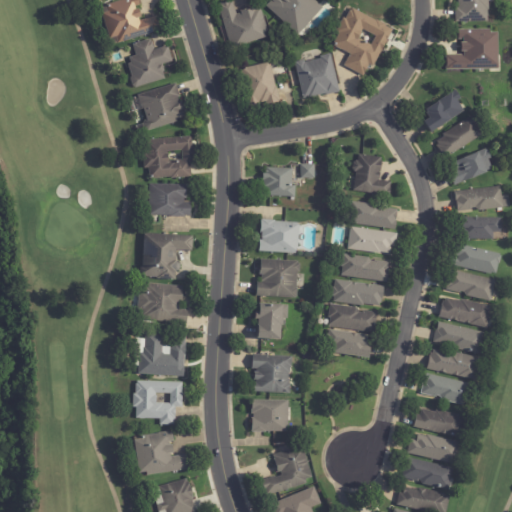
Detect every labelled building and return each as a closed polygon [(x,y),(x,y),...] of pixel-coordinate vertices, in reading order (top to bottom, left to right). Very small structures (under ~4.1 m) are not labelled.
[(139,0),(141,5),(136,6),(137,10),(139,9),(142,18),(140,18),(141,21),(159,15),(164,30),(121,43),(119,37),(111,39),(103,13),(109,11),(108,5),(124,0),(139,0)] [(313,0),(318,5),(323,9),(298,37),(266,8),(273,0),(273,1),(274,0),(313,0)] [(490,0),(490,23),(457,23),(457,8),(460,8),(460,1),(459,1),(459,0),(490,0)] [(234,3),(238,16),(242,14),(242,13),(249,11),(249,12),(261,8),(269,33),(266,34),(267,39),(235,49),(234,45),(231,46),(219,6),(221,5),(221,4),(231,1),(231,2),(233,1),(234,3)] [(387,28),(393,31),(373,68),(370,67),(364,78),(344,67),(350,56),(333,47),(340,35),(336,33),(344,19),(346,20),(351,11),(352,12),(353,9),(377,22),(377,21),(387,26),(386,28),(387,28)] [(500,35),(501,68),(493,69),(493,72),(448,72),(447,57),(466,56),(466,55),(464,55),(463,45),(466,45),(465,42),(460,42),(459,31),(493,31),(493,35),(500,35)] [(166,47),(169,46),(174,61),(164,64),(166,72),(164,72),(167,79),(137,88),(134,86),(132,79),(133,76),(129,64),(132,63),(130,58),(138,56),(134,44),(152,39),(153,42),(154,41),(156,49),(155,49),(155,50),(166,47)] [(339,95),(328,98),(328,97),(312,101),(312,99),(305,101),(296,65),(305,62),(306,64),(322,60),(321,59),(332,56),(342,94),(339,95)] [(270,66),(272,66),(276,85),(277,85),(282,103),(267,107),(266,103),(262,105),(262,104),(260,104),(261,106),(250,109),(241,71),(269,64),(270,66)] [(178,86),(182,97),(180,98),(181,102),(183,101),(186,109),(187,110),(188,113),(187,117),(178,119),(179,122),(149,131),(146,129),(144,125),(147,120),(144,110),(143,111),(138,96),(177,83),(178,86)] [(460,100),(458,102),(464,111),(433,133),(426,122),(431,118),(428,114),(430,112),(428,110),(456,91),(461,99),(460,100)] [(485,135),(447,160),(438,146),(440,145),(438,142),(446,137),(444,134),(473,115),(479,123),(477,124),(485,135)] [(194,149),(196,149),(197,163),(192,164),(193,177),(173,179),(172,177),(151,179),(150,169),(145,169),(144,154),(147,154),(146,141),(193,136),(194,149)] [(491,152),(493,159),(491,160),(495,171),(456,186),(451,173),(460,170),(456,162),(488,149),(489,151),(490,151),(491,152)] [(383,163),(382,173),(381,172),(381,173),(383,173),(381,181),(393,182),(392,189),(393,189),(392,197),(355,192),(357,173),(356,172),(354,169),(354,166),(355,163),(356,162),(359,161),(360,155),(383,158),(383,161),(384,161),(383,163)] [(314,179),(302,179),(301,165),(316,165),(316,179),(314,179)] [(290,169),(294,169),(293,186),(297,186),(296,198),(265,196),(266,188),(264,188),(265,174),(267,174),(267,168),(290,169)] [(186,201),(186,202),(193,202),(193,216),(187,216),(187,217),(173,216),(151,215),(152,209),(150,209),(151,184),(189,185),(189,196),(188,196),(188,199),(186,199),(186,201)] [(458,213),(456,192),(503,187),(504,196),(511,195),(511,206),(505,207),(505,208),(477,212),(477,210),(458,213)] [(381,207),(382,209),(384,209),(384,208),(400,210),(397,231),(351,224),(352,215),(350,215),(352,202),(379,206),(381,207)] [(504,227),(504,230),(503,230),(503,233),(495,233),(495,240),(459,240),(459,227),(464,227),(464,218),(503,218),(503,223),(504,223),(504,227)] [(264,220),(276,220),(276,222),(298,223),(297,225),(300,225),(299,249),(297,249),(297,254),(260,252),(260,240),(262,240),(263,235),(262,234),(262,220),(264,220)] [(399,236),(397,249),(394,248),(393,254),(383,253),(382,255),(349,250),(352,227),(400,234),(399,236)] [(191,251),(177,250),(177,259),(178,259),(178,263),(180,263),(180,264),(181,267),(181,269),(181,270),(179,272),(177,272),(177,274),(176,274),(176,281),(158,280),(158,278),(142,277),(141,275),(141,268),(143,266),(145,234),(193,237),(193,239),(194,239),(193,250),(192,251),(191,251)] [(455,257),(458,244),(501,254),(501,256),(502,256),(501,264),(500,264),(497,274),(493,273),(493,275),(452,266),(455,257)] [(370,258),(373,262),(375,262),(375,260),(390,262),(388,274),(390,275),(389,283),(342,277),(343,268),(341,267),(343,254),(370,258)] [(298,275),(297,290),(298,290),(298,298),(296,298),(296,299),(281,299),(281,297),(257,296),(258,283),(262,283),(262,276),(260,275),(261,259),(298,261),(298,264),(301,264),(301,273),(298,273),(298,275)] [(497,281),(492,302),(447,292),(452,270),(497,281)] [(385,289),(384,301),(382,300),(381,305),(380,304),(380,307),(364,305),(364,307),(334,303),(334,297),(332,297),(334,288),(335,288),(336,280),(385,287),(385,289)] [(185,297),(185,302),(182,302),(181,309),(190,310),(189,325),(169,323),(169,322),(143,320),(143,318),(142,317),(142,311),(139,311),(140,291),(144,291),(145,285),(146,285),(146,283),(186,287),(185,297)] [(463,301),(463,300),(493,307),(492,313),(495,313),(493,322),(491,322),(490,329),(440,318),(444,301),(447,302),(447,299),(463,302),(463,301)] [(358,308),(362,313),(364,313),(364,311),(380,313),(378,326),(379,326),(378,335),(330,327),(331,319),(329,318),(332,304),(358,308)] [(261,340),(257,339),(258,320),(256,320),(256,313),(259,313),(260,305),(287,306),(286,319),(283,319),(282,327),(281,341),(261,340)] [(455,349),(453,345),(450,345),(450,346),(433,343),(436,330),(438,330),(439,322),(485,333),(480,355),(455,349)] [(370,343),(370,346),(373,346),(371,358),(334,353),(335,346),(328,345),(329,342),(327,342),(329,334),(330,335),(331,330),(370,336),(369,342),(370,342),(370,343)] [(163,335),(165,335),(164,348),(167,347),(170,347),(172,348),(176,345),(177,336),(188,336),(187,346),(188,346),(187,356),(186,356),(186,367),(187,367),(186,377),(140,375),(140,367),(132,367),(132,359),(136,359),(137,339),(146,339),(146,334),(163,335)] [(450,353),(450,352),(478,358),(477,364),(480,365),(478,374),(477,373),(475,381),(449,375),(448,375),(427,370),(431,353),(433,354),(434,350),(449,354),(450,353)] [(255,355),(294,358),(293,369),(292,368),(291,374),(290,374),(290,381),(291,381),(291,385),(292,385),(292,395),(254,392),(255,383),(258,383),(258,381),(255,381),(256,372),(258,372),(258,370),(252,370),(253,355),(255,355)] [(443,399),(442,397),(438,396),(437,398),(422,395),(427,374),(473,385),(471,394),(472,395),(470,407),(445,401),(443,399)] [(184,388),(184,393),(184,408),(177,408),(177,420),(175,420),(175,426),(161,426),(161,420),(137,419),(137,408),(134,408),(135,394),(137,394),(137,385),(138,385),(138,381),(184,383),(184,388)] [(290,401),(290,428),(289,428),(288,433),(268,432),(268,434),(252,433),(252,418),(255,419),(255,415),(252,414),(252,400),(290,401)] [(434,411),(434,410),(463,417),(463,419),(467,419),(463,437),(458,436),(458,438),(412,427),(415,414),(420,415),(421,409),(434,412),(434,411)] [(174,433),(175,441),(171,442),(171,446),(175,445),(176,454),(173,455),(173,457),(188,455),(190,470),(148,476),(148,474),(141,475),(136,441),(143,440),(142,437),(174,432),(174,433)] [(407,454),(410,440),(416,441),(418,435),(426,437),(427,435),(462,443),(457,466),(407,454)] [(314,478),(307,480),(309,485),(267,498),(262,482),(277,477),(278,478),(283,476),(282,473),(279,474),(275,461),(276,460),(274,456),(304,447),(314,478)] [(416,482),(403,479),(408,458),(455,469),(450,492),(424,486),(421,481),(420,481),(420,483),(416,482)] [(193,488),(195,496),(194,497),(195,502),(194,502),(196,511),(159,511),(158,505),(164,503),(159,488),(188,480),(189,483),(190,483),(191,488),(193,488)] [(406,487),(418,490),(418,488),(446,495),(446,496),(450,498),(446,511),(420,511),(396,506),(399,493),(403,494),(405,487),(406,487)] [(273,511),(271,507),(316,488),(323,505),(313,509),(314,511),(273,511)]
